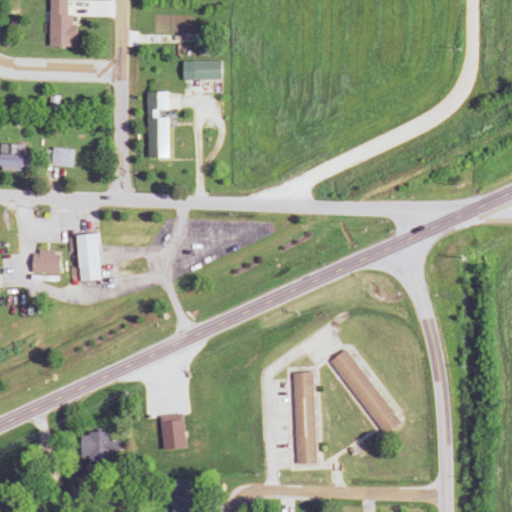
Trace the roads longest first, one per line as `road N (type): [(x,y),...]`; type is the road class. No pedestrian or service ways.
road 1 (primary): [(0,424),(472,212)]
road 2 (residential): [(472,212),(0,195)]
road 3 (residential): [(268,203),(290,183),(443,109),(470,67),(469,0)]
road 4 (tertiary): [(446,511),(432,346),(404,240)]
road 5 (residential): [(239,494),(446,494)]
road 6 (residential): [(116,198),(116,0)]
